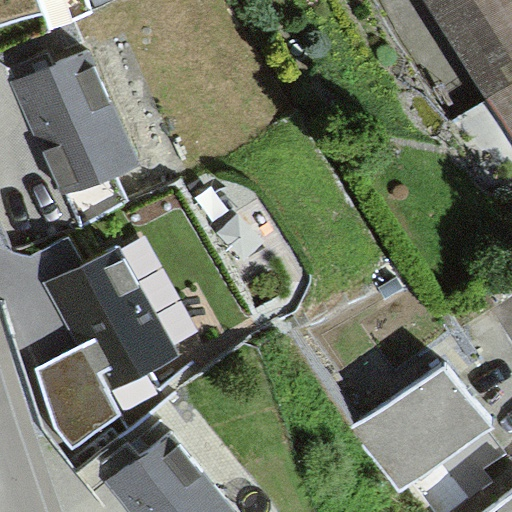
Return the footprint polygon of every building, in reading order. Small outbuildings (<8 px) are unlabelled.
[(0,0),(0,21),(56,1),(55,0),(0,0)] [(511,0),(431,0),(511,128),(511,0)] [(92,40),(8,74),(55,191),(140,158),(92,40)] [(120,245),(49,285),(81,341),(40,367),(53,419),(75,448),(119,410),(107,388),(180,350),(120,245)] [(449,364),(351,428),(395,495),(493,431),(468,394),(449,364)] [(130,511),(230,511),(172,437),(110,485),(130,511)] [(511,511),(511,495),(489,511),(511,511)]
